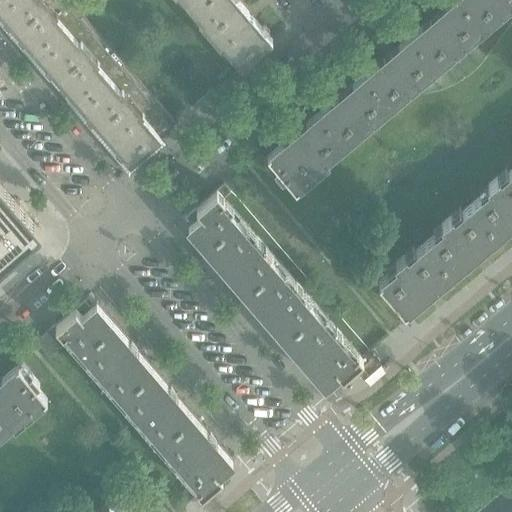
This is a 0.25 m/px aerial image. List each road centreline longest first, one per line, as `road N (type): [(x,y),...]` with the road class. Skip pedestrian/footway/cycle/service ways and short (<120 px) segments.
road 1 (residential): [(340,457),(127,209)]
road 2 (residential): [(89,242),(302,489)]
road 3 (residential): [(127,209),(327,40)]
road 4 (secondary): [(511,316),(340,457)]
road 5 (secondary): [(346,497),(511,357)]
road 6 (residential): [(127,209),(0,55)]
road 7 (residential): [(0,139),(89,242)]
